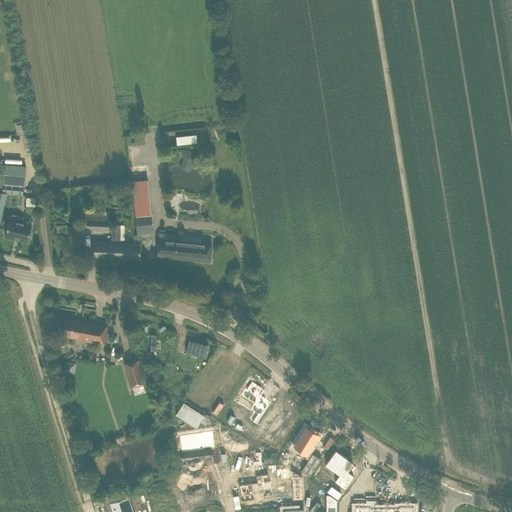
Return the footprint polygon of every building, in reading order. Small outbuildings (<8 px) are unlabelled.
[(23,134),(26,152),(36,150),(32,127),(22,129),(23,134)] [(197,143),(197,134),(176,134),(176,143),(197,143)] [(24,187),(26,166),(0,163),(0,224),(7,194),(22,195),(23,187),(24,187)] [(132,181),(132,182),(136,214),(135,215),(137,235),(153,233),(147,180),(132,181)] [(109,231),(108,211),(81,210),(81,230),(109,231)] [(29,234),(32,221),(24,219),(22,217),(12,215),(10,216),(9,219),(7,227),(5,228),(4,232),(5,235),(5,237),(27,242),(28,240),(30,239),(30,236),(29,234)] [(111,239),(120,239),(120,224),(111,224),(111,239)] [(157,256),(210,262),(212,244),(159,238),(157,256)] [(92,258),(140,260),(141,243),(93,241),(92,258)] [(79,340),(104,345),(107,326),(64,319),(61,336),(79,339),(79,340)] [(187,353),(206,354),(207,342),(188,341),(187,353)] [(145,385),(138,360),(124,364),(131,389),(145,385)] [(229,363),(223,372),(219,369),(212,380),(228,391),(241,371),(229,363)] [(205,368),(194,384),(201,390),(212,373),(205,368)] [(248,381),(239,395),(253,404),(249,410),(252,412),(248,419),(256,425),(261,417),(264,411),(270,403),(263,399),(264,398),(261,396),(265,391),(250,381),(250,382),(248,381)] [(284,432),(271,451),(279,456),(298,426),(293,423),(296,418),(295,417),(296,415),(285,408),(284,410),(282,409),(281,410),(279,413),(276,418),(275,418),(272,424),(284,432)] [(264,411),(261,417),(265,419),(269,414),(264,411)] [(306,426),(293,445),(307,454),(319,435),(306,426)] [(213,432),(182,437),(184,453),(215,448),(213,432)] [(336,448),(325,463),(340,474),(336,480),(346,487),(354,476),(348,471),(355,462),(336,448)] [(312,453),(301,471),(309,476),(321,458),(312,453)] [(200,462),(186,464),(187,471),(201,469),(200,462)] [(301,478),(291,471),(293,500),(303,499),(301,478)] [(256,482),(239,485),(241,501),(254,499),(252,487),(262,485),(264,498),(273,497),(270,480),(269,480),(268,474),(255,475),(256,482)] [(189,502),(212,495),(208,482),(185,489),(189,502)] [(325,511),(336,511),(337,506),(337,499),(329,495),(326,495),(325,511)] [(130,496),(111,502),(114,511),(133,505),(130,496)] [(202,503),(182,507),(182,511),(202,511),(203,511),(202,503)]
